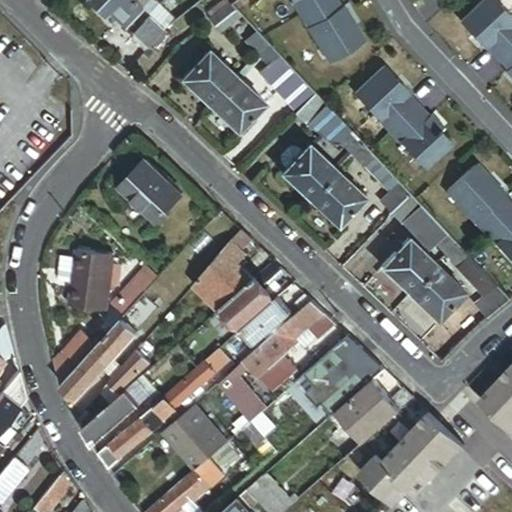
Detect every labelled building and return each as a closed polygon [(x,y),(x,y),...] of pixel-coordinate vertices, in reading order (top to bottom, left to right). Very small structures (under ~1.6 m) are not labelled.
[(93,0),(110,17),(115,12),(126,23),(144,6),(138,0),(93,0)] [(158,0),(138,0),(144,6),(150,12),(160,1),(158,0)] [(292,0),(301,14),(323,0),(292,0)] [(338,0),(323,0),(301,14),(330,62),(364,42),(354,27),(356,25),(344,5),(342,6),(338,0)] [(500,57),(511,45),(511,13),(499,0),(485,0),(465,19),(477,32),(475,34),(488,47),(489,45),(500,57)] [(153,15),(165,27),(178,18),(160,1),(150,12),(153,15)] [(242,12),(234,4),(214,19),(224,29),(242,12)] [(165,27),(153,15),(137,33),(134,36),(146,47),(148,45),(150,46),(165,27)] [(259,51),(270,42),(259,30),(249,40),(259,51)] [(271,63),(281,54),(270,42),(259,51),(270,62),(271,63)] [(511,45),(500,57),(510,68),(508,70),(511,73),(511,45)] [(238,74),(210,48),(183,77),(211,103),(238,74)] [(306,80),(281,54),(271,63),(270,62),(260,72),(286,98),(306,80)] [(356,94),(392,131),(419,104),(408,93),(410,91),(398,79),(396,80),(383,67),(356,94)] [(266,100),(238,74),(211,103),(240,129),(266,100)] [(297,109),(316,90),(306,80),(286,98),(297,109)] [(307,119),(326,101),(316,90),(297,109),(307,119)] [(353,130),(326,101),(307,119),(341,142),(344,140),(353,130)] [(392,131),(428,168),(454,142),(443,130),(445,127),(432,113),(430,115),(419,104),(392,131)] [(354,151),(364,142),(353,130),(344,140),(354,151)] [(309,142),(307,144),(305,142),(298,140),(291,142),(282,152),(281,159),(283,166),(285,168),(283,170),(310,196),(337,167),(309,142)] [(366,163),(376,154),(364,142),(354,151),(366,163)] [(402,181),(376,154),(366,163),(365,164),(391,191),(402,181)] [(181,195),(145,161),(119,188),(155,222),(181,195)] [(448,191),(487,232),(511,208),(511,201),(505,194),(507,192),(491,175),(489,177),(477,164),(448,191)] [(366,195),(337,167),(310,196),(340,223),(366,195)] [(383,201),(393,211),(411,191),(402,181),(391,191),(383,201)] [(411,191),(393,211),(405,221),(422,203),(411,191)] [(422,203),(405,221),(429,247),(437,240),(448,230),(422,203)] [(511,208),(487,232),(511,258),(511,208)] [(448,251),(458,241),(448,230),(437,240),(447,250),(448,251)] [(252,241),(242,232),(214,261),(198,279),(224,305),(253,280),(238,264),(245,257),(241,252),(252,241)] [(383,264),(410,289),(436,261),(410,236),(383,264)] [(459,263),(470,253),(458,241),(448,251),(459,263)] [(112,254),(77,249),(75,257),(60,254),(56,279),(71,281),(67,306),(103,312),(106,289),(114,291),(118,268),(110,267),(112,254)] [(436,261),(410,289),(440,317),(466,289),(436,261)] [(152,271),(146,266),(132,281),(112,305),(124,316),(142,296),(145,293),(138,286),(152,271)] [(145,293),(159,277),(152,271),(138,286),(145,293)] [(224,305),(198,279),(193,286),(217,311),(221,308),(224,305)] [(224,305),(221,308),(242,330),(276,300),(271,296),(265,290),(254,279),(253,280),(224,305)] [(274,281),(265,290),(271,296),(280,287),(274,281)] [(510,296),(498,284),(477,302),(486,314),(510,296)] [(158,310),(142,296),(124,316),(121,319),(137,334),(158,310)] [(302,311),(312,302),(307,297),(297,306),(302,311)] [(276,300),(242,330),(255,344),(263,337),(283,320),(291,313),(278,298),(276,300)] [(299,336),(326,315),(312,302),(302,311),(288,323),(299,336)] [(137,334),(121,319),(101,343),(81,365),(62,385),(63,387),(77,401),(137,334)] [(283,320),(263,337),(267,341),(287,324),(283,320)] [(14,349),(7,322),(0,330),(0,336),(4,340),(0,344),(0,352),(6,358),(14,349)] [(299,336),(288,323),(287,324),(267,341),(244,361),(259,378),(271,368),(279,377),(287,370),(278,361),(302,340),(299,336)] [(101,343),(86,330),(67,352),(81,365),(101,343)] [(374,381),(385,371),(348,337),(331,353),(352,374),(353,373),(368,386),(374,381)] [(153,349),(146,341),(137,351),(145,358),(153,349)] [(230,359),(220,349),(206,361),(217,374),(230,362),(230,359)] [(145,358),(137,351),(110,383),(119,391),(150,363),(145,358)] [(81,365),(67,352),(54,361),(62,385),(81,365)] [(352,374),(331,353),(322,361),(344,381),(320,403),(333,417),(338,413),(368,386),(353,373),(352,374)] [(217,374),(206,361),(167,397),(177,408),(195,393),(202,387),(217,374)] [(511,363),(481,396),(511,425),(511,363)] [(20,371),(19,369),(3,389),(21,403),(27,394),(19,372),(20,371)] [(364,442),(414,399),(403,389),(391,400),(374,381),(368,386),(338,413),(364,442)] [(111,405),(122,395),(119,391),(110,383),(100,394),(111,405)] [(136,383),(128,390),(136,399),(144,392),(136,383)] [(205,390),(202,387),(195,393),(198,396),(205,390)] [(3,389),(0,392),(0,428),(21,403),(3,389)] [(136,399),(128,390),(122,395),(111,405),(83,429),(94,446),(141,405),(136,399)] [(167,397),(156,407),(165,418),(177,408),(167,397)] [(0,441),(4,445),(31,411),(21,403),(0,428),(0,441)] [(228,443),(195,404),(163,432),(196,470),(201,466),(215,454),(228,443)] [(141,419),(153,432),(168,421),(165,418),(156,407),(155,406),(141,418),(141,419)] [(282,423),(269,407),(262,413),(275,429),(282,423)] [(275,429),(262,413),(252,422),(265,437),(275,429)] [(464,447),(430,414),(414,431),(444,460),(450,453),(454,457),(464,447)] [(124,458),(153,432),(141,419),(112,445),(124,458)] [(265,437),(252,422),(244,429),(260,448),(268,441),(265,437)] [(444,460),(414,431),(398,447),(432,479),(442,470),(438,466),(444,460)] [(228,443),(215,454),(226,465),(240,452),(230,441),(228,443)] [(99,455),(110,470),(124,458),(112,445),(99,455)] [(432,479),(398,447),(383,463),(410,489),(417,495),(432,479)] [(454,457),(450,453),(444,460),(438,466),(442,470),(454,457)] [(215,454),(201,466),(211,478),(226,465),(215,454)] [(16,455),(0,474),(0,501),(30,466),(16,455)] [(410,489),(383,463),(376,456),(369,462),(360,472),(394,505),(410,489)] [(201,466),(196,470),(148,511),(176,511),(181,507),(193,497),(197,501),(209,491),(205,486),(213,479),(211,478),(201,466)] [(63,469),(30,510),(32,511),(47,511),(72,481),(63,469)] [(285,511),(288,510),(261,481),(248,492),(260,503),(267,511),(285,511)] [(260,503),(248,492),(239,500),(249,511),(260,503)] [(193,497),(181,507),(185,511),(206,511),(197,501),(193,497)] [(81,500),(72,511),(90,511),(93,509),(92,509),(81,500)] [(239,500),(225,511),(249,511),(239,500)]
